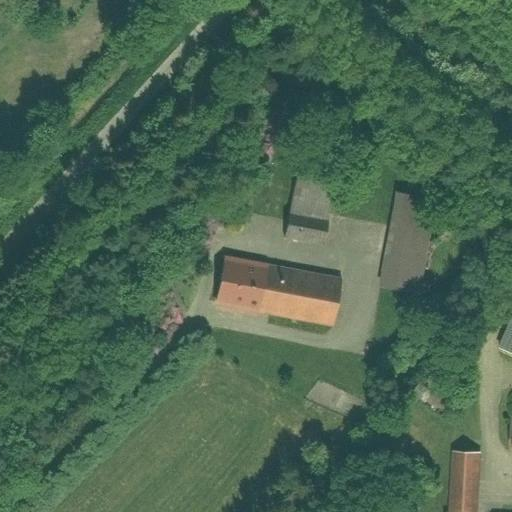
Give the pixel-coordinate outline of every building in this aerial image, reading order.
[(304,144),(285,242),(323,249),(343,152),(304,144)] [(227,216),(251,221),(257,189),(234,185),(227,216)] [(443,196),(400,188),(383,285),(426,293),(443,196)] [(223,259),(215,308),(331,328),(340,279),(223,259)] [(448,511),(477,511),(481,458),(452,456),(448,511)]
